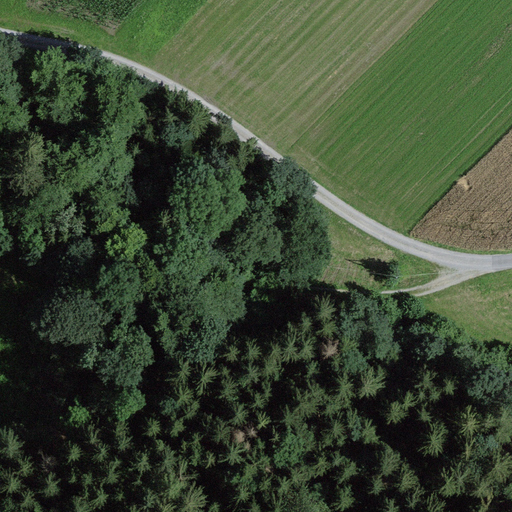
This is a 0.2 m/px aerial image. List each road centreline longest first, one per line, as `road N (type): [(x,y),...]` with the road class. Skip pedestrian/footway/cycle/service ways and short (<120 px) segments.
road 1 (track): [(480,262),(418,248),(364,223),(171,83),(78,48),(0,31)]
road 2 (track): [(0,211),(354,296),(421,290),(480,262)]
